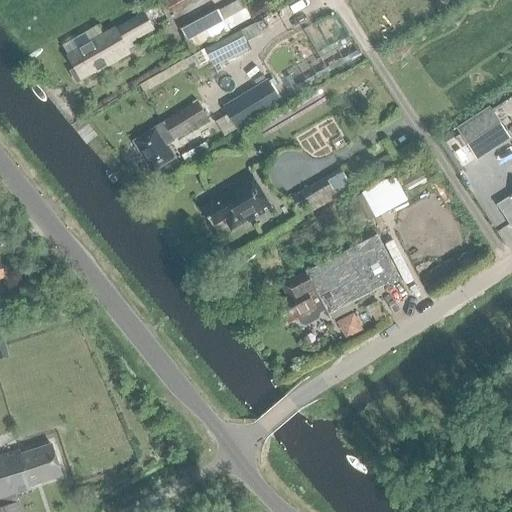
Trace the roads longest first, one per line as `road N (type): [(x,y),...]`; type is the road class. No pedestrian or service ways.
road 1 (secondary): [(234,454),(0,163)]
road 2 (unclassified): [(508,264),(332,0)]
road 3 (residential): [(292,401),(508,264)]
